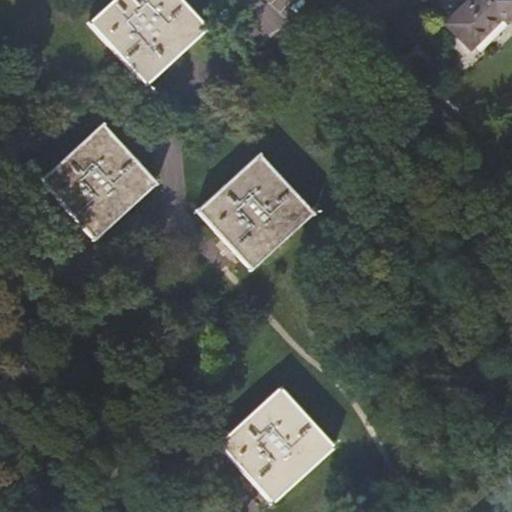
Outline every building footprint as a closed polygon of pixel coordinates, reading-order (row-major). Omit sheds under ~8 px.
[(177,0),(113,0),(87,24),(144,86),(205,29),(177,0)] [(498,15),(511,15),(511,0),(472,0),(449,24),(470,44),(498,15)] [(314,12),(302,25),(317,39),(329,27),(314,12)] [(100,125),(39,181),(92,240),(154,184),(100,125)] [(256,156),(195,211),(249,270),(310,214),(256,156)] [(278,389),(216,444),(270,503),(331,448),(278,389)]
